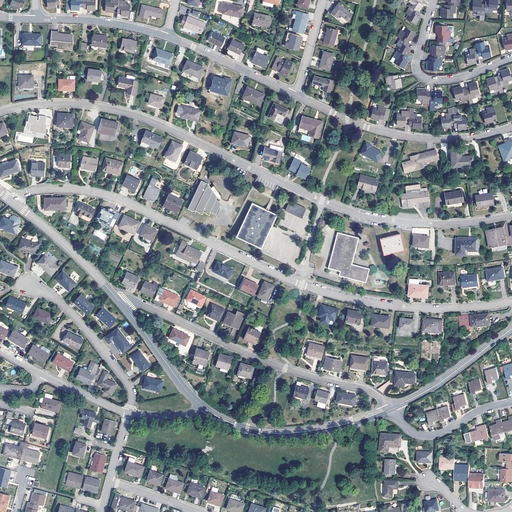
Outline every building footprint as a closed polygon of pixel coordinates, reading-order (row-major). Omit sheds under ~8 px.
[(80,10),(80,7),(80,4),(83,4),(83,0),(70,0),(71,10),(80,10)] [(83,0),(83,4),(87,4),(87,8),(87,10),(96,10),(95,0),(83,0)] [(118,7),(119,1),(118,0),(110,0),(111,1),(106,1),(106,12),(114,12),(114,9),(115,7),(118,7)] [(423,4),(421,3),(419,2),(419,0),(409,0),(409,1),(412,3),(410,6),(418,11),(419,11),(423,4)] [(477,14),(485,15),(485,11),(485,7),(482,7),(482,3),(482,0),(473,0),(473,10),(477,11),(477,14)] [(486,3),(485,7),(485,11),(493,12),(493,8),(497,8),(498,0),(489,0),(489,3),(486,3)] [(126,1),(119,1),(118,7),(118,9),(121,10),(121,13),(121,15),(130,16),(130,12),(130,5),(126,4),(126,1)] [(223,13),(241,17),(243,6),(233,4),(225,2),(225,3),(221,2),(219,11),(223,12),(223,13)] [(347,20),(353,14),(338,3),(336,6),(331,12),(338,17),(340,15),(347,20)] [(157,16),(161,17),(163,9),(159,8),(142,4),(140,16),(148,18),(148,14),(152,15),(157,16)] [(456,12),(456,5),(452,5),(448,4),(448,8),(444,8),(442,8),(442,17),(452,17),(452,12),(456,12)] [(418,11),(410,6),(407,13),(410,15),(407,19),(417,24),(421,17),(419,16),(417,14),(418,11)] [(293,28),(304,31),(309,14),(294,10),(293,14),(297,15),(293,28)] [(253,23),(268,27),(271,16),(255,12),(253,23)] [(184,26),(201,33),(205,23),(198,20),(188,16),(188,17),(184,16),(181,23),(185,25),(184,26)] [(441,38),(451,38),(451,30),(446,30),(446,25),(436,25),(436,34),(438,34),(438,38),(441,38)] [(324,42),(334,45),(338,30),(328,27),(327,32),(324,40),(324,42)] [(401,37),(405,40),(407,37),(411,39),(412,40),(416,32),(407,27),(405,30),(402,29),(398,36),(401,37)] [(74,39),(72,39),(73,35),(58,33),(58,31),(52,31),(51,45),(57,45),(57,48),(72,49),(72,43),(73,43),(74,39)] [(217,45),(221,47),(226,37),(221,35),(213,31),(208,41),(217,45)] [(23,33),(22,44),(42,45),(42,34),(23,33)] [(94,33),(91,44),(106,48),(108,37),(100,36),(100,35),(94,33)] [(290,48),(298,50),(299,48),(302,36),(295,34),(290,33),(287,42),(291,43),(290,48)] [(511,33),(507,35),(508,39),(503,40),(506,50),(511,48),(511,33)] [(412,48),(409,47),(406,45),(408,42),(405,40),(401,37),(397,45),(400,46),(397,50),(398,50),(406,55),(407,56),(412,48)] [(121,49),(135,52),(137,41),(123,38),(121,49)] [(227,53),(238,58),(241,52),(245,44),(233,39),(227,53)] [(477,47),(478,53),(482,52),(483,56),(483,58),(492,56),(490,46),(485,47),(484,43),(480,43),(480,39),(476,40),(477,47)] [(436,57),(442,57),(445,57),(445,45),(430,45),(431,54),(432,54),(436,54),(436,57)] [(265,67),(270,57),(263,54),(265,50),(258,47),(256,51),(251,61),(265,67)] [(478,53),(477,47),(470,49),(470,52),(466,53),(468,64),(476,62),(476,60),(475,57),(479,56),(478,53)] [(153,59),(170,65),(174,55),(157,48),(153,59)] [(406,55),(398,50),(394,57),(397,59),(395,63),(404,68),(408,60),(407,60),(404,58),(406,55)] [(320,67),(330,70),(331,67),(334,57),(334,53),(324,51),(321,60),(322,60),(320,67)] [(280,72),(287,76),(293,63),(286,59),(285,62),(281,60),(282,59),(278,57),(272,69),(276,71),(277,69),(281,70),(280,72)] [(442,65),(442,57),(436,57),(433,57),(433,61),(430,61),(428,61),(428,70),(438,70),(438,66),(442,65)] [(183,70),(200,78),(204,67),(188,60),(183,70)] [(87,79),(100,82),(102,70),(89,68),(87,79)] [(500,71),(501,73),(502,76),(499,77),(500,80),(501,86),(509,83),(508,80),(511,79),(509,68),(500,71)] [(19,86),(34,87),(34,75),(19,75),(19,86)] [(323,90),(330,92),(334,80),(326,78),(326,79),(314,75),(312,82),(324,86),(323,90)] [(391,89),(403,87),(401,78),(399,78),(395,79),(394,75),(386,76),(388,84),(391,84),(391,89)] [(225,77),(224,78),(215,76),(211,87),(220,90),(220,92),(227,95),(232,79),(225,77)] [(499,90),(500,94),(504,93),(501,86),(500,80),(496,81),(496,78),(495,76),(487,79),(490,89),(494,88),(495,91),(499,90)] [(127,92),(136,95),(139,81),(121,77),(119,86),(128,88),(127,92)] [(59,90),(75,90),(75,79),(59,79),(59,90)] [(474,97),(481,95),(477,82),(469,84),(469,86),(470,89),(466,90),(468,99),(470,104),(473,104),(475,103),(474,97)] [(243,97),(259,105),(265,95),(248,86),(243,97)] [(463,91),(462,88),(462,86),(453,87),(456,98),(460,97),(461,101),(468,99),(466,90),(463,91)] [(423,99),(423,103),(430,103),(431,96),(430,95),(427,94),(427,90),(427,89),(418,88),(418,99),(423,99)] [(431,96),(430,103),(430,106),(430,110),(432,110),(435,109),(435,105),(438,105),(438,102),(442,102),(442,91),(434,91),(434,93),(433,96),(431,96)] [(149,103),(162,108),(165,97),(151,94),(149,103)] [(268,117),(281,123),(288,109),(274,103),(268,117)] [(184,105),(181,117),(198,122),(201,110),(184,105)] [(379,121),(380,119),(380,115),(384,116),(385,112),(391,114),(392,109),(379,106),(378,109),(374,108),(371,118),(379,121)] [(458,123),(458,127),(459,129),(467,128),(466,117),(461,118),(461,114),(457,115),(457,106),(453,107),(454,121),(454,124),(458,123)] [(494,121),(494,119),(493,116),(496,115),(493,106),(486,108),(487,112),(483,113),(486,123),(494,121)] [(451,127),(451,126),(451,121),(454,121),(453,107),(450,107),(449,107),(449,113),(445,113),(445,117),(441,117),(442,128),(451,127)] [(413,123),(413,126),(413,128),(421,128),(421,117),(417,117),(417,114),(413,114),(413,109),(410,109),(410,111),(409,119),(409,123),(413,123)] [(406,119),(409,119),(410,111),(402,111),(402,114),(397,115),(397,126),(406,126),(406,123),(406,119)] [(389,121),(391,114),(385,112),(384,116),(380,115),(380,119),(389,121)] [(57,125),(72,127),(73,114),(58,113),(57,125)] [(299,131),(318,137),(323,121),(303,115),(299,131)] [(30,130),(45,133),(46,125),(45,124),(46,117),(39,116),(38,120),(36,120),(37,116),(34,116),(34,117),(29,116),(28,122),(31,122),(30,130)] [(98,131),(114,135),(118,122),(102,118),(98,131)] [(81,131),(78,138),(88,142),(94,126),(82,121),(78,129),(81,131)] [(142,141),(149,144),(158,148),(162,137),(146,130),(142,141)] [(232,142),(248,147),(251,136),(235,131),(232,142)] [(511,140),(499,145),(504,160),(510,158),(511,161),(511,140)] [(166,156),(175,160),(181,146),(173,141),(166,156)] [(372,145),(366,142),(361,153),(377,162),(382,152),(371,146),(372,145)] [(263,157),(272,159),(272,160),(280,163),(282,152),(284,148),(276,146),(275,150),(270,149),(265,147),(263,157)] [(423,167),(422,163),(438,158),(436,149),(411,157),(413,161),(409,162),(409,161),(403,163),(406,171),(423,167)] [(462,166),(462,167),(474,166),(473,155),(462,156),(461,150),(452,151),(452,167),(462,166)] [(185,163),(197,169),(203,156),(190,151),(185,163)] [(58,166),(70,167),(71,155),(59,154),(58,166)] [(80,167),(96,170),(98,159),(83,156),(80,167)] [(103,169),(120,174),(123,162),(106,158),(103,169)] [(296,174),(305,178),(310,168),(302,164),(303,162),(294,158),(289,168),(297,172),(296,174)] [(0,175),(0,176),(20,170),(17,159),(0,164),(0,175)] [(32,162),(31,173),(44,174),(44,163),(32,162)] [(122,185),(135,191),(140,180),(127,174),(122,185)] [(219,194),(222,198),(227,201),(228,201),(231,195),(233,196),(235,192),(238,192),(240,188),(213,174),(211,174),(209,177),(210,180),(213,181),(212,182),(218,191),(219,191),(220,194),(219,194)] [(357,187),(375,191),(378,179),(361,175),(357,187)] [(202,180),(188,208),(192,210),(192,211),(195,213),(196,210),(199,211),(199,212),(202,214),(203,210),(206,212),(206,213),(208,215),(210,210),(216,213),(221,203),(220,201),(216,199),(218,196),(209,183),(202,180)] [(144,195),(155,200),(160,189),(149,183),(144,195)] [(413,202),(429,201),(427,188),(421,189),(420,184),(406,185),(407,193),(402,193),(403,207),(413,206),(413,202)] [(447,204),(464,201),(461,190),(445,193),(447,204)] [(476,195),(478,207),(494,203),(492,192),(476,195)] [(163,205),(177,212),(183,199),(169,193),(163,205)] [(44,209),(66,209),(66,196),(45,196),(44,209)] [(284,209),(301,216),(305,208),(288,200),(284,209)] [(75,213),(81,216),(80,217),(88,221),(94,208),(81,202),(75,213)] [(237,236),(261,247),(277,214),(253,203),(237,236)] [(115,211),(114,213),(101,206),(96,217),(113,226),(119,213),(115,211)] [(119,226),(134,233),(140,221),(124,214),(119,226)] [(3,217),(0,224),(0,226),(15,233),(19,224),(19,223),(20,220),(19,217),(14,215),(11,216),(10,220),(3,217)] [(140,234),(153,240),(158,230),(145,224),(140,234)] [(491,246),(507,243),(503,228),(487,231),(491,246)] [(96,229),(93,234),(104,240),(107,235),(96,229)] [(340,270),(339,275),(366,282),(369,268),(352,264),(358,238),(337,232),(329,268),(340,270)] [(384,254),(404,249),(400,234),(380,239),(384,254)] [(413,245),(428,247),(428,236),(414,235),(413,245)] [(468,249),(478,250),(479,238),(457,237),(457,254),(468,255),(468,249)] [(22,238),(19,248),(37,253),(39,244),(22,238)] [(183,240),(176,254),(191,261),(191,260),(193,257),(199,260),(202,252),(190,246),(189,247),(186,246),(188,242),(183,240)] [(45,255),(38,262),(52,275),(58,267),(45,255)] [(1,260),(0,262),(0,270),(14,276),(17,266),(1,260)] [(206,263),(200,260),(198,264),(196,268),(202,271),(206,263)] [(213,270),(229,278),(233,268),(218,261),(213,270)] [(488,280),(505,278),(503,267),(486,270),(488,280)] [(64,271),(56,279),(70,291),(77,283),(64,271)] [(127,272),(123,282),(133,287),(138,277),(127,272)] [(439,285),(455,285),(455,272),(439,272),(439,285)] [(463,283),(463,287),(472,286),(473,289),(480,288),(478,274),(462,276),(463,280),(463,283)] [(254,294),(259,285),(245,278),(240,288),(254,294)] [(408,295),(428,297),(428,285),(419,284),(419,279),(409,278),(408,295)] [(145,280),(140,291),(153,297),(158,286),(145,280)] [(257,295),(267,300),(274,285),(265,280),(257,295)] [(175,306),(179,296),(162,288),(157,300),(160,302),(161,299),(175,306)] [(191,289),(186,299),(201,306),(206,296),(191,289)] [(81,294),(74,302),(87,314),(94,306),(81,294)] [(10,296),(6,305),(22,312),(26,304),(10,296)] [(211,303),(206,314),(220,321),(225,309),(211,303)] [(318,316),(334,320),(337,308),(321,304),(318,316)] [(49,323),(53,314),(37,307),(33,316),(49,323)] [(104,307),(97,315),(110,326),(116,319),(104,307)] [(346,320),(359,323),(362,312),(348,309),(346,320)] [(228,311),(224,321),(239,328),(243,317),(228,311)] [(467,314),(467,327),(491,324),(490,312),(469,315),(469,314),(467,314)] [(373,313),(371,325),(389,327),(390,316),(373,313)] [(399,328),(413,329),(414,319),(401,317),(399,328)] [(423,331),(442,333),(443,320),(424,318),(423,331)] [(260,332),(249,326),(244,337),(256,342),(260,332)] [(169,337),(186,345),(190,336),(174,328),(169,337)] [(9,338),(23,347),(29,339),(13,330),(9,338)] [(68,331),(63,340),(79,348),(83,339),(68,331)] [(112,338),(123,352),(132,346),(121,331),(112,338)] [(309,342),(306,354),(322,357),(324,346),(309,342)] [(28,353),(44,362),(49,354),(33,344),(28,353)] [(193,361),(206,364),(210,351),(197,348),(193,361)] [(132,356),(142,370),(150,364),(140,350),(132,356)] [(73,362),(58,353),(53,362),(67,370),(73,362)] [(217,366),(229,369),(232,356),(220,353),(217,366)] [(352,355),(350,367),(366,369),(368,357),(352,355)] [(326,357),(324,367),(339,371),(341,360),(326,357)] [(373,360),(372,373),(387,374),(388,362),(373,360)] [(99,373),(101,369),(97,367),(99,364),(92,361),(87,370),(81,367),(76,378),(90,385),(93,378),(96,379),(99,373)] [(238,374),(251,378),(255,366),(241,362),(238,374)] [(485,370),(489,384),(494,382),(493,380),(499,378),(496,367),(485,370)] [(396,371),(395,385),(401,386),(401,382),(414,383),(416,373),(404,372),(396,371)] [(102,374),(99,373),(96,379),(99,381),(98,384),(105,388),(104,391),(111,394),(116,384),(102,376),(102,374)] [(143,387),(161,391),(163,379),(146,376),(143,387)] [(468,382),(473,395),(478,393),(477,391),(483,389),(480,378),(468,382)] [(294,395),(307,399),(310,388),(301,386),(302,382),(297,381),(297,384),(294,395)] [(329,392),(318,389),(315,399),(319,401),(318,406),(327,409),(326,402),(329,392)] [(337,401),(355,405),(357,395),(338,391),(337,401)] [(453,397),(458,410),(468,407),(464,394),(453,397)] [(42,407),(59,412),(62,402),(44,397),(42,407)] [(437,409),(441,420),(441,422),(446,421),(445,419),(451,417),(448,406),(437,409)] [(441,420),(437,409),(427,412),(430,426),(435,424),(434,422),(441,420)] [(97,422),(99,423),(101,417),(95,415),(96,413),(84,410),(82,418),(85,419),(83,424),(91,426),(90,428),(95,429),(97,422)] [(502,422),(506,433),(511,430),(511,415),(508,417),(509,420),(502,422)] [(102,432),(112,435),(116,422),(105,419),(102,432)] [(490,426),(494,440),(501,438),(500,434),(506,433),(502,422),(501,419),(496,421),(497,424),(490,426)] [(11,431),(22,434),(25,424),(13,421),(11,431)] [(33,435),(47,438),(50,426),(36,422),(33,435)] [(474,442),(489,438),(485,424),(476,427),(477,430),(470,432),(474,442)] [(380,452),(389,452),(390,446),(401,447),(402,434),(381,433),(380,452)] [(19,454),(21,455),(23,448),(25,442),(22,441),(20,447),(6,444),(4,454),(18,458),(19,454)] [(73,454),(83,457),(87,444),(86,444),(77,441),(73,454)] [(41,452),(23,448),(21,455),(25,456),(24,460),(37,464),(41,452)] [(418,462),(432,462),(433,452),(418,452),(418,462)] [(90,470),(102,473),(107,456),(96,453),(93,466),(91,465),(90,470)] [(508,461),(507,468),(511,468),(511,453),(500,453),(500,461),(508,461)] [(441,468),(455,469),(455,464),(455,457),(441,457),(441,468)] [(396,460),(386,459),(385,474),(395,474),(396,460)] [(125,471),(141,477),(144,466),(128,461),(125,471)] [(455,469),(455,480),(470,480),(470,472),(470,465),(455,464),(455,469)] [(12,471),(0,468),(0,484),(7,486),(8,483),(9,483),(12,471)] [(511,480),(511,468),(507,468),(502,468),(502,480),(511,480)] [(147,480),(160,485),(163,474),(150,470),(147,480)] [(76,488),(80,489),(84,476),(69,472),(66,483),(77,486),(76,488)] [(470,480),(469,487),(485,487),(485,481),(485,473),(470,472),(470,480)] [(87,489),(97,492),(100,480),(87,477),(83,490),(86,491),(87,489)] [(165,488),(180,493),(184,482),(169,477),(165,488)] [(385,496),(393,496),(393,489),(398,489),(399,481),(385,480),(385,496)] [(187,493),(202,497),(205,487),(190,482),(187,493)] [(489,501),(505,501),(505,489),(489,489),(489,501)] [(208,501),(221,505),(225,495),(211,490),(208,501)] [(9,500),(10,495),(0,492),(0,511),(3,511),(7,499),(9,500)] [(26,511),(29,511),(37,511),(39,504),(44,505),(46,495),(34,492),(33,495),(35,495),(32,503),(28,502),(26,511)] [(131,511),(135,511),(137,505),(134,504),(135,501),(122,497),(121,498),(120,497),(121,494),(117,493),(111,507),(116,509),(117,506),(118,507),(132,511),(131,511)] [(227,509),(236,511),(241,511),(245,503),(230,498),(227,509)] [(426,511),(439,510),(438,499),(425,501),(426,511)] [(141,506),(137,505),(135,511),(158,511),(159,510),(155,509),(155,508),(142,503),(141,506)] [(248,511),(264,511),(266,508),(252,503),(248,511)]
